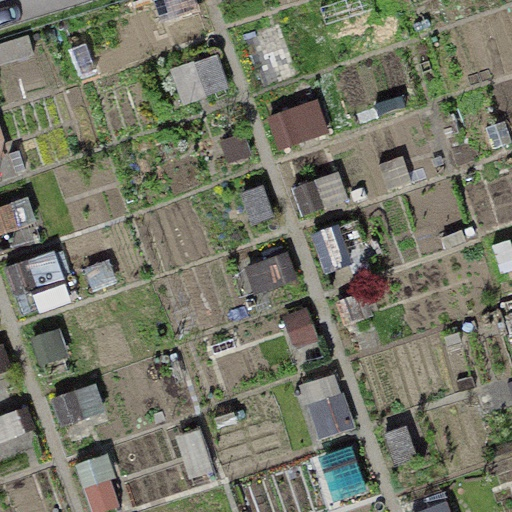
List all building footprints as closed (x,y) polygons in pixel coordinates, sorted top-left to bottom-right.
[(221,58),(175,73),(186,105),(231,90),(221,58)] [(288,113),(265,120),(276,153),(298,146),(288,113)] [(0,127),(0,160),(10,157),(0,127)] [(248,142),(219,153),(227,175),(257,164),(248,142)] [(326,179),(291,190),(301,221),(336,209),(326,179)] [(266,190),(244,198),(256,229),(278,220),(266,190)] [(35,198),(0,211),(0,238),(43,222),(35,198)] [(352,225),(308,239),(320,275),(350,265),(346,253),(360,248),(352,225)] [(57,253),(7,272),(25,319),(74,300),(57,253)] [(290,255),(248,270),(257,295),(299,280),(290,255)] [(309,308),(286,317),(303,361),(326,352),(309,308)] [(61,332),(35,341),(51,385),(76,376),(61,332)] [(3,348),(0,349),(0,377),(13,373),(3,348)] [(98,387),(54,403),(64,430),(108,414),(98,387)] [(344,396),(312,407),(322,436),(354,425),(344,396)] [(28,409),(10,416),(18,437),(36,430),(28,409)] [(401,429),(381,436),(393,468),(413,461),(401,429)] [(111,458),(80,469),(94,507),(126,495),(111,458)]
